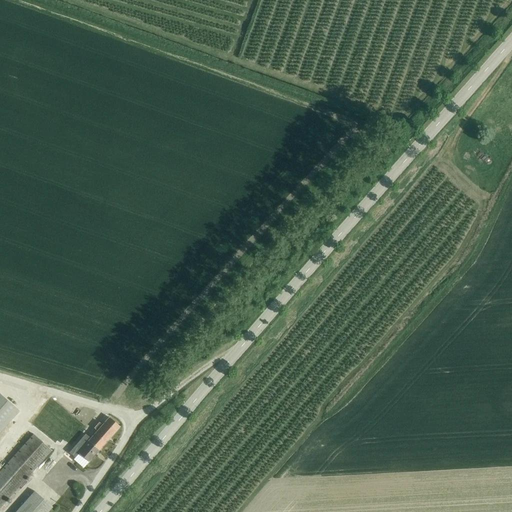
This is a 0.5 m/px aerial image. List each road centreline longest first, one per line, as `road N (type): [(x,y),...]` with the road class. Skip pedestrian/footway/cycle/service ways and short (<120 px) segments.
road 1 (tertiary): [(244,343),(511,41)]
road 2 (tertiary): [(100,511),(244,343)]
road 3 (unclassified): [(0,376),(137,419)]
road 4 (unclassified): [(137,419),(244,343)]
road 5 (track): [(511,49),(458,131),(460,163)]
